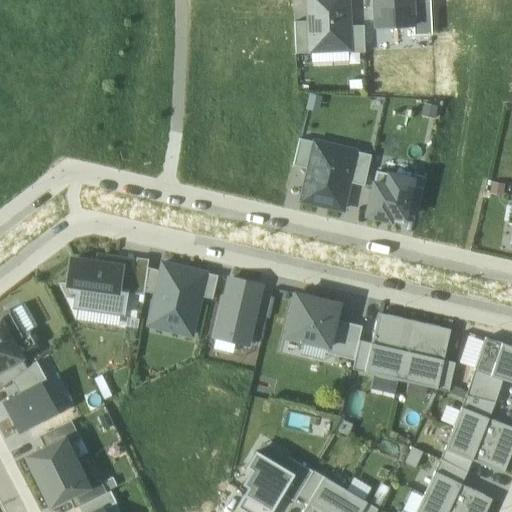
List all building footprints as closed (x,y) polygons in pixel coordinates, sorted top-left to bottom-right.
[(349,0),(309,0),(310,23),(311,52),(351,50),(350,27),(349,0)] [(374,0),(375,34),(413,33),(412,2),(411,0),(374,0)] [(431,1),(412,2),(413,33),(413,36),(432,35),(431,1)] [(311,53),(311,52),(310,23),(295,24),(296,54),(311,53)] [(350,27),(351,50),(351,54),(365,53),(365,27),(350,27)] [(314,154),(316,144),(299,140),(293,167),(310,171),(314,154)] [(349,183),(356,154),(336,149),(334,159),(314,154),(310,171),(303,202),(342,211),(349,183)] [(372,158),(356,154),(349,183),(366,187),(372,158)] [(414,180),(377,172),(367,217),(404,225),(407,211),(414,180)] [(414,180),(407,211),(419,213),(426,179),(415,176),(414,180)] [(149,261),(137,259),(134,282),(120,280),(118,292),(126,293),(144,296),(145,292),(148,269),(149,261)] [(74,307),(123,315),(126,293),(118,292),(120,280),(122,268),(73,261),(69,286),(77,287),(74,307)] [(202,297),(208,274),(163,264),(161,272),(157,289),(160,290),(158,296),(153,318),(168,321),(166,330),(193,336),(202,297)] [(157,289),(161,272),(148,269),(145,292),(158,296),(160,290),(157,289)] [(219,277),(208,274),(202,297),(213,300),(219,277)] [(230,279),(217,338),(248,345),(261,286),(230,279)] [(339,305),(297,296),(287,338),(328,348),(329,348),(336,321),(339,305)] [(0,371),(23,359),(21,356),(39,346),(31,331),(23,335),(10,311),(0,316),(0,371)] [(365,373),(438,390),(444,361),(452,330),(380,313),(372,344),(365,373)] [(363,327),(336,321),(329,348),(328,348),(326,354),(355,361),(363,327)] [(511,347),(485,338),(474,371),(503,381),(511,383),(511,347)] [(365,373),(372,344),(361,342),(354,371),(365,373)] [(23,359),(0,371),(0,391),(0,392),(13,381),(28,369),(23,359)] [(444,361),(438,390),(449,393),(456,364),(444,361)] [(28,369),(13,381),(20,394),(41,383),(47,380),(38,362),(28,369)] [(495,404),(503,381),(474,371),(466,396),(495,404)] [(20,394),(4,402),(20,432),(57,413),(41,383),(20,394)] [(466,396),(461,408),(489,419),(495,404),(466,396)] [(461,408),(445,450),(472,461),(504,474),(511,455),(511,427),(489,419),(461,408)] [(40,437),(46,448),(66,439),(77,434),(72,423),(40,437)] [(28,457),(40,482),(78,464),(66,439),(46,448),(28,457)] [(467,473),(472,461),(445,450),(441,460),(467,473)] [(272,511),(283,495),(295,474),(283,467),(256,452),(247,468),(252,471),(243,485),(249,488),(237,509),(242,511),(272,511)] [(295,502),(298,497),(313,472),(289,458),(283,467),(295,474),(283,495),(295,502)] [(441,460),(436,472),(462,485),(467,473),(441,460)] [(89,489),(78,464),(40,482),(51,507),(70,498),(89,489)] [(298,497),(309,503),(325,477),(314,470),(313,472),(298,497)] [(436,472),(416,511),(486,511),(493,499),(462,485),(436,472)] [(362,511),(368,503),(325,477),(309,503),(303,511),(362,511)] [(89,489),(70,498),(75,509),(79,506),(107,494),(102,483),(89,489)] [(107,494),(79,506),(81,511),(98,511),(103,510),(117,503),(112,491),(107,494)] [(376,511),(379,509),(368,503),(362,511),(376,511)]
